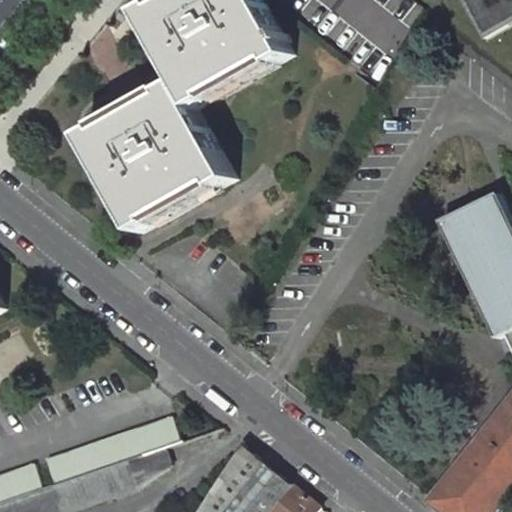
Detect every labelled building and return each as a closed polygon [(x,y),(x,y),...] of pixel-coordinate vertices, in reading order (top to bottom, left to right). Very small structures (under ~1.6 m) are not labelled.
[(295,55),(264,0),(170,0),(147,13),(186,84),(199,109),(295,55)] [(511,0),(465,0),(487,39),(511,24),(511,0)] [(199,109),(186,84),(90,138),(144,234),(239,180),(199,109)] [(511,212),(503,194),(446,222),(502,339),(509,336),(511,341),(511,212)] [(0,316),(9,311),(0,296),(0,316)] [(511,407),(502,420),(436,503),(447,511),(506,511),(511,505),(511,407)] [(49,460),(58,486),(170,448),(183,444),(174,417),(101,442),(49,460)] [(276,511),(297,487),(246,446),(202,511),(276,511)] [(0,506),(0,511),(76,511),(142,490),(176,466),(170,448),(58,486),(46,491),(0,506)] [(0,506),(46,491),(37,465),(0,477),(0,506)] [(297,487),(276,511),(319,511),(323,508),(297,487)]
